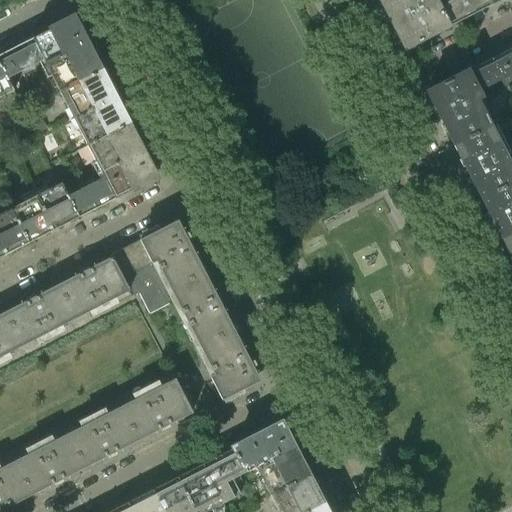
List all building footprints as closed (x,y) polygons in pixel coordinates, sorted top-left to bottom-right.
[(378,0),(389,22),(430,0),(378,0)] [(435,0),(430,0),(389,22),(403,49),(448,26),(437,5),(438,5),(435,0)] [(446,0),(438,5),(437,5),(448,26),(491,4),(488,0),(446,0)] [(100,71),(72,18),(30,39),(41,59),(58,92),(100,71)] [(30,39),(0,54),(0,68),(5,78),(41,59),(30,39)] [(511,47),(467,70),(476,90),(497,78),(507,80),(511,77),(511,47)] [(12,91),(5,78),(0,68),(0,115),(9,111),(2,96),(12,91)] [(467,70),(426,91),(439,118),(480,97),(476,90),(467,70)] [(127,123),(100,71),(58,92),(85,144),(127,123)] [(497,78),(496,79),(500,87),(506,84),(507,80),(497,78)] [(480,97),(439,118),(453,144),(493,123),(480,97)] [(127,123),(85,144),(99,171),(140,149),(127,123)] [(493,123),(453,144),(466,171),(507,150),(493,123)] [(37,137),(23,144),(27,152),(41,145),(37,137)] [(140,149),(99,171),(102,176),(114,198),(155,177),(140,149)] [(511,159),(507,150),(466,171),(480,197),(511,181),(511,159)] [(102,176),(65,195),(77,217),(114,198),(102,176)] [(511,181),(480,197),(493,223),(511,214),(511,181)] [(59,183),(34,195),(52,230),(77,217),(65,195),(59,183)] [(34,195),(10,208),(28,243),(52,230),(34,195)] [(10,208),(0,212),(0,250),(3,256),(28,243),(10,208)] [(511,214),(493,223),(508,252),(511,249),(511,214)] [(203,271),(188,243),(176,221),(171,223),(144,237),(170,288),(203,271)] [(175,299),(170,288),(144,237),(109,255),(110,257),(109,258),(120,279),(126,291),(103,303),(105,308),(137,292),(148,313),(175,299)] [(126,291),(120,279),(109,258),(56,285),(74,318),(103,303),(126,291)] [(232,328),(217,300),(203,271),(170,288),(175,299),(199,345),(232,328)] [(56,285),(2,313),(20,346),(74,318),(56,285)] [(2,313),(0,313),(0,356),(20,346),(2,313)] [(259,380),(246,356),(232,328),(199,345),(214,373),(209,375),(221,399),(259,380)] [(173,377),(120,405),(138,440),(191,412),(173,377)] [(120,405),(65,433),(83,468),(138,440),(120,405)] [(276,425),(232,448),(244,471),(252,467),(252,466),(293,445),(284,427),(276,425)] [(65,433),(12,460),(30,495),(83,468),(65,433)] [(293,445),(252,466),(252,467),(266,494),(307,473),(293,445)] [(236,475),(244,471),(232,448),(198,465),(218,504),(237,494),(231,483),(238,479),(236,475)] [(12,460),(0,466),(0,510),(30,495),(12,460)] [(198,465),(175,477),(193,511),(202,511),(218,504),(198,465)] [(307,473),(266,494),(275,511),(301,511),(322,501),(307,473)] [(193,511),(175,477),(150,490),(161,511),(193,511)] [(161,511),(150,490),(125,503),(129,511),(161,511)] [(327,511),(322,501),(301,511),(327,511)] [(129,511),(125,503),(107,511),(129,511)]
